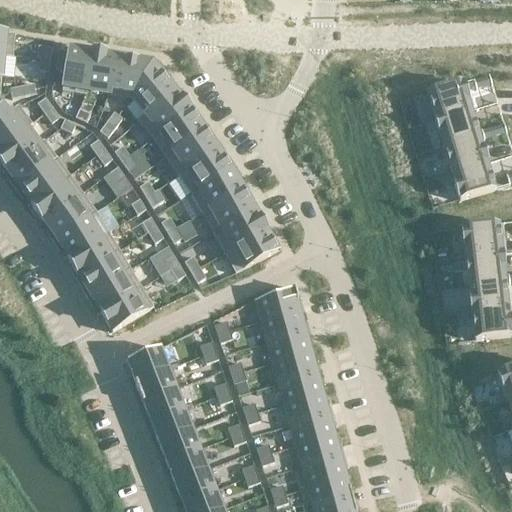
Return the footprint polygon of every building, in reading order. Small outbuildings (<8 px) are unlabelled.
[(0,58),(13,59),(14,37),(0,35),(0,58)] [(52,51),(42,50),(40,62),(50,63),(52,51)] [(55,73),(65,74),(62,90),(86,94),(92,56),(69,52),(68,55),(58,53),(55,73)] [(92,56),(86,94),(108,97),(115,60),(104,58),(104,57),(93,55),(92,56)] [(0,58),(0,79),(1,80),(3,59),(12,60),(13,59),(0,58)] [(115,60),(108,97),(109,98),(110,93),(133,97),(151,66),(115,60)] [(40,62),(38,74),(48,75),(50,63),(40,62)] [(175,94),(151,66),(133,97),(148,115),(137,124),(138,125),(175,94)] [(489,79),(477,83),(479,89),(491,86),(489,79)] [(461,86),(427,96),(435,123),(470,113),(466,103),(467,103),(462,88),(461,86)] [(33,87),(21,89),(23,99),(35,97),(33,87)] [(21,89),(9,92),(11,102),(23,99),(21,89)] [(175,94),(138,125),(152,142),(190,113),(189,112),(189,111),(182,102),(181,102),(175,94)] [(37,107),(44,117),(52,111),(45,101),(37,107)] [(0,107),(0,122),(11,114),(10,114),(6,116),(0,107)] [(11,114),(0,122),(0,148),(23,132),(28,128),(31,126),(19,109),(11,114)] [(51,127),(59,121),(52,111),(44,117),(51,127)] [(90,117),(79,112),(75,121),(86,126),(90,117)] [(204,133),(190,113),(152,142),(165,160),(204,133)] [(470,113),(435,123),(436,125),(435,125),(438,136),(439,136),(443,150),(477,139),(470,113)] [(121,122),(113,116),(106,125),(114,131),(121,122)] [(71,137),(75,128),(64,123),(60,132),(71,137)] [(114,131),(106,125),(99,135),(107,141),(114,131)] [(23,132),(0,148),(0,165),(4,171),(4,170),(5,172),(44,144),(43,143),(40,145),(28,128),(23,132)] [(505,135),(503,128),(492,131),(494,138),(505,135)] [(483,142),(494,138),(492,131),(481,135),(483,142)] [(204,133),(165,160),(165,161),(173,156),(185,173),(177,178),(177,179),(217,152),(204,133)] [(477,139),(443,150),(451,176),(485,166),(485,165),(486,165),(482,154),(477,139)] [(104,153),(97,143),(89,149),(96,159),(104,153)] [(44,144),(5,172),(18,189),(56,161),(44,144)] [(129,159),(122,150),(114,155),(121,165),(129,159)] [(231,172),(217,152),(177,179),(190,198),(231,172)] [(103,169),(112,163),(104,153),(96,159),(103,169)] [(128,175),(136,169),(129,159),(121,165),(128,175)] [(56,161),(18,189),(30,207),(61,184),(69,179),(57,162),(56,161)] [(485,166),(451,176),(454,187),(458,202),(458,201),(459,204),(498,192),(493,175),(488,176),(485,166)] [(109,176),(116,186),(124,180),(117,170),(109,176)] [(231,172),(190,198),(201,217),(243,193),(231,172)] [(61,184),(30,207),(43,224),(74,202),(82,196),(69,179),(61,184)] [(154,196),(147,185),(139,190),(145,201),(154,196)] [(243,193),(201,217),(202,218),(210,213),(220,231),(212,236),(212,237),(254,213),(243,193)] [(163,204),(157,194),(154,196),(145,201),(151,211),(163,204)] [(74,202),(43,224),(56,242),(96,215),(95,214),(82,196),(74,202)] [(139,203),(130,208),(137,218),(145,213),(139,203)] [(254,213),(212,237),(223,257),(265,233),(259,222),(254,213)] [(96,215),(56,242),(67,260),(108,235),(96,215)] [(150,221),(141,226),(148,237),(156,232),(150,221)] [(175,232),(169,221),(160,226),(167,237),(175,232)] [(500,256),(497,228),(461,232),(462,235),(461,235),(463,250),(465,261),(500,256)] [(163,242),(156,232),(148,237),(154,247),(163,242)] [(182,242),(175,232),(167,237),(173,247),(182,242)] [(277,254),(265,233),(223,257),(224,258),(232,253),(244,273),(277,254)] [(108,235),(67,260),(68,262),(67,262),(77,277),(78,279),(119,254),(108,235)] [(119,254),(78,279),(89,297),(122,277),(130,272),(120,255),(119,254)] [(468,288),(504,284),(502,270),(501,258),(500,256),(465,261),(468,288)] [(179,269),(172,258),(164,263),(170,274),(179,269)] [(199,271),(193,260),(184,266),(190,276),(199,271)] [(176,284),(185,279),(179,269),(170,274),(176,284)] [(205,281),(199,271),(190,276),(196,286),(205,281)] [(122,277),(89,297),(100,316),(133,296),(141,291),(130,272),(122,277)] [(507,311),(504,284),(468,288),(470,303),(469,303),(471,315),(471,316),(507,311)] [(133,296),(100,316),(101,317),(106,327),(107,326),(112,335),(145,315),(153,310),(141,291),(133,296)] [(254,304),(260,325),(300,314),(296,301),(297,301),(294,291),(293,292),(279,296),(254,304)] [(510,340),(510,337),(509,322),(508,322),(507,311),(471,316),(475,344),(510,340)] [(260,325),(266,346),(306,335),(300,314),(260,325)] [(226,325),(214,329),(217,338),(229,334),(226,325)] [(217,338),(220,347),(232,343),(229,334),(217,338)] [(266,346),(271,367),(312,356),(306,335),(266,346)] [(212,346),(199,350),(202,359),(215,355),(212,346)] [(126,364),(135,385),(168,372),(160,351),(126,364)] [(202,359),(205,368),(218,363),(215,355),(202,359)] [(271,367),(277,388),(318,376),(312,356),(271,367)] [(240,366),(228,370),(231,379),(243,375),(240,366)] [(511,402),(511,371),(497,377),(498,380),(503,394),(504,394),(507,404),(511,402)] [(134,385),(142,405),(176,392),(168,372),(135,385),(134,385)] [(231,379),(234,388),(246,384),(243,375),(231,379)] [(277,388),(283,409),(323,397),(318,376),(277,388)] [(226,387),(213,391),(216,400),(229,395),(226,387)] [(142,405),(150,425),(184,412),(176,392),(142,405)] [(216,400),(219,409),(232,404),(229,395),(216,400)] [(283,409),(289,429),(329,418),(323,397),(283,409)] [(254,407),(242,411),(245,420),(257,416),(254,407)] [(150,425),(158,445),(192,432),(184,412),(150,425)] [(245,420),(248,429),(260,425),(257,416),(245,420)] [(289,429),(295,450),(335,439),(329,418),(289,429)] [(240,427),(227,432),(230,441),(243,436),(240,427)] [(158,445),(166,466),(199,453),(192,432),(158,445)] [(230,441),(233,449),(246,445),(243,436),(230,441)] [(295,450),(301,471),(341,460),(335,439),(295,450)] [(268,448),(256,452),(259,461),(271,457),(268,448)] [(166,466),(174,486),(207,473),(199,453),(166,466)] [(259,461),(262,470),(274,466),(271,457),(259,461)] [(301,471),(306,492),(347,480),(341,460),(301,471)] [(253,468),(241,473),(244,481),(257,477),(253,468)] [(174,486),(182,506),(215,493),(207,473),(174,486)] [(244,481),(247,490),(260,486),(257,477),(244,481)] [(306,492),(312,511),(314,511),(353,501),(350,489),(349,489),(347,480),(306,492)] [(269,493),(273,502),(285,498),(282,489),(269,493)] [(182,506),(183,511),(222,511),(215,493),(182,506)] [(273,502),(276,511),(288,507),(285,498),(273,502)] [(314,511),(356,511),(353,501),(314,511)]
